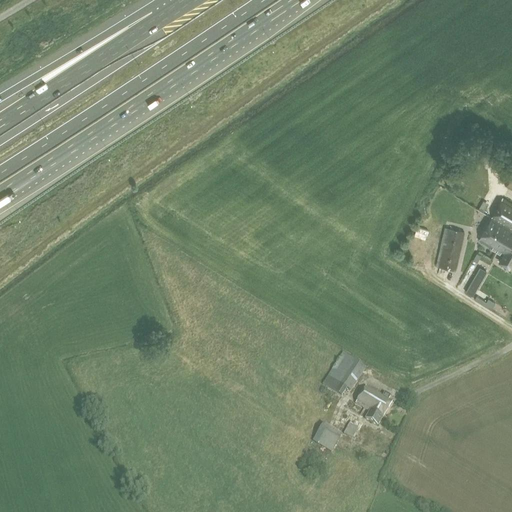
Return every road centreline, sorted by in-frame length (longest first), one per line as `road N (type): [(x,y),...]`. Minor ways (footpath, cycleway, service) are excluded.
road 1 (motorway): [(70,138),(275,0)]
road 2 (motorway): [(157,26),(0,129)]
road 3 (motorway): [(157,26),(0,99)]
